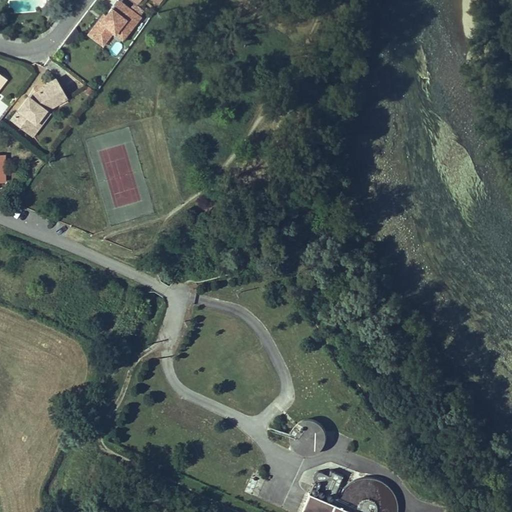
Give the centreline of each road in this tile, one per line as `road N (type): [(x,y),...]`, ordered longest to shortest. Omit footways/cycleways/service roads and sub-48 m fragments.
road 1 (residential): [(170,298),(87,442),(75,479)]
road 2 (unclassified): [(0,220),(170,298)]
